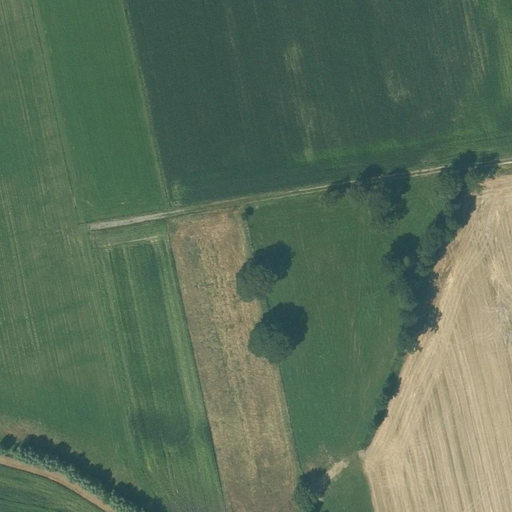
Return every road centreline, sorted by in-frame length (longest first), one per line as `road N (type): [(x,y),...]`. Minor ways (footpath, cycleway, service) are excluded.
road 1 (track): [(80,230),(377,181)]
road 2 (track): [(511,159),(377,181)]
